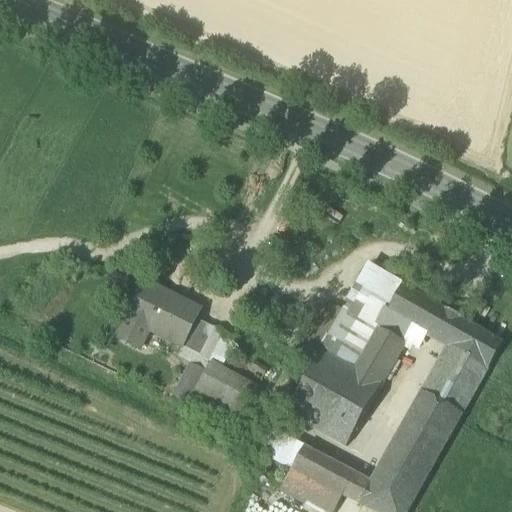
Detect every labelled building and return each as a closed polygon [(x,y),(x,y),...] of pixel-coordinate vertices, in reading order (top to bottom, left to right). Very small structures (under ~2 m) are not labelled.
[(368,269),(357,288),(367,293),(378,274),(368,269)] [(364,298),(389,312),(402,288),(378,274),(367,293),(364,298)] [(145,284),(128,317),(150,328),(148,333),(149,333),(182,350),(183,348),(196,321),(201,312),(167,295),(145,284)] [(342,313),(320,352),(322,354),(354,372),(378,330),(387,314),(389,312),(364,298),(367,293),(357,288),(342,313)] [(427,337),(432,340),(447,313),(402,288),(389,312),(387,314),(427,337)] [(307,345),(320,352),(342,313),(330,306),(307,345)] [(432,340),(446,348),(461,321),(447,313),(432,340)] [(418,353),(427,337),(387,314),(378,330),(406,346),(418,353)] [(140,352),(149,333),(148,333),(150,328),(128,317),(124,326),(117,340),(140,352)] [(124,326),(115,321),(108,336),(117,340),(124,326)] [(183,348),(199,356),(212,329),(196,321),(183,348)] [(409,511),(503,346),(461,321),(446,348),(447,349),(370,485),(358,506),(369,511),(409,511)] [(236,341),(212,329),(199,356),(193,368),(205,375),(210,365),(211,365),(220,370),(236,341)] [(286,416),(346,450),(405,348),(406,346),(378,330),(354,372),(322,354),(287,414),(286,416)] [(174,399),(188,406),(205,375),(193,368),(199,356),(183,348),(182,350),(177,359),(191,367),(184,381),(174,399)] [(220,423),(220,422),(227,408),(246,418),(260,392),(220,370),(211,365),(210,365),(205,375),(188,406),(220,423)] [(260,426),(246,418),(227,408),(220,422),(252,439),(260,426)] [(354,477),(260,426),(252,439),(248,447),(264,456),(285,467),(291,471),(343,498),(354,477)] [(321,511),(335,511),(343,498),(291,471),(281,490),(306,504),(321,511)] [(370,485),(354,477),(343,498),(358,506),(370,485)]
